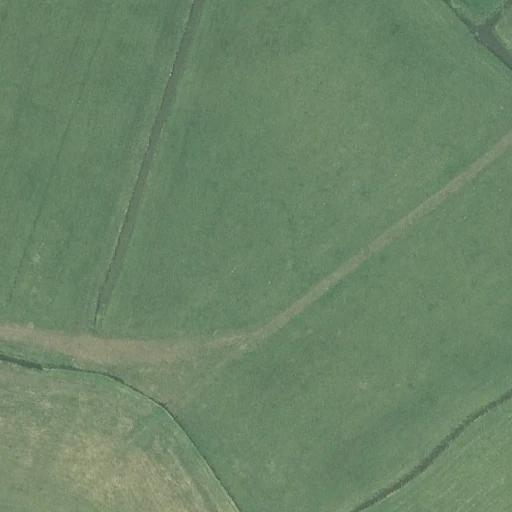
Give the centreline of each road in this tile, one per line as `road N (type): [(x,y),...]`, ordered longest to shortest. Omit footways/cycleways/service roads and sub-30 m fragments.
road 1 (track): [(0,337),(179,353),(261,335),(159,426)]
road 2 (track): [(261,335),(511,137)]
